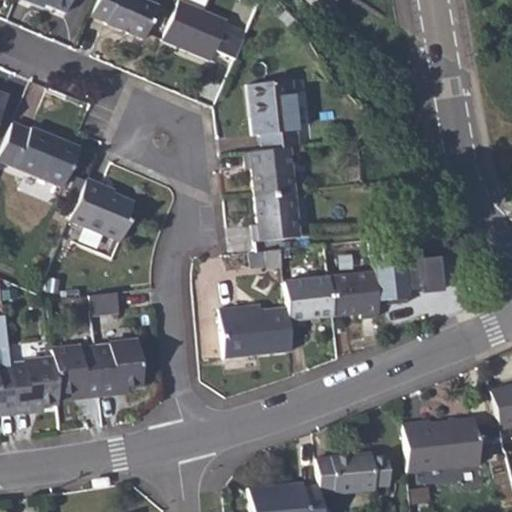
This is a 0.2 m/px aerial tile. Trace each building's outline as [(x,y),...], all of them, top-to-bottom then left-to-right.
[(20,0),(29,3),(30,0),(62,13),(67,0),(20,0)] [(95,0),(89,14),(103,20),(102,22),(141,39),(155,4),(145,0),(95,0)] [(177,1),(160,39),(208,59),(212,49),(233,58),(241,39),(220,30),(224,21),(177,1)] [(254,116),(247,117),(250,136),(257,135),(258,150),(287,147),(296,146),(288,80),(251,84),(254,116)] [(251,84),(244,85),(247,117),(254,116),(251,84)] [(12,125),(0,153),(0,163),(59,188),(76,149),(29,129),(28,131),(12,125)] [(254,197),(291,192),(287,147),(258,150),(243,152),(245,170),(251,169),(254,197)] [(85,179),(67,223),(118,244),(127,223),(124,221),(133,203),(101,189),(102,186),(85,179)] [(291,192),(254,197),(257,223),(252,223),(253,241),(297,237),(291,192)] [(281,249),(266,251),(268,266),(283,264),(281,249)] [(442,283),(439,257),(417,259),(421,286),(442,283)] [(373,269),(377,298),(405,295),(402,262),(373,265),(373,269)] [(373,269),(329,274),(334,312),(378,308),(377,298),(373,269)] [(329,274),(285,279),(288,306),(291,323),(309,321),(309,315),(334,312),(329,274)] [(114,291),(86,294),(87,314),(115,311),(114,291)] [(262,303),(237,306),(237,312),(262,309),(262,303)] [(237,312),(237,306),(221,308),(226,356),(293,348),(291,323),(288,306),(262,309),(237,312)] [(95,400),(112,398),(111,392),(124,391),(137,389),(133,345),(104,348),(104,351),(91,352),(95,400)] [(49,361),(53,398),(67,397),(79,396),(79,401),(95,400),(91,352),(79,352),(79,351),(49,354),(49,361)] [(7,368),(12,417),(27,415),(27,409),(38,408),(53,406),(53,398),(49,361),(21,364),(21,367),(7,368)] [(0,418),(12,417),(7,368),(0,368),(0,418)] [(511,387),(489,394),(499,432),(511,429),(511,387)] [(434,421),(405,423),(409,469),(480,464),(478,422),(434,424),(434,421)] [(332,460),(316,460),(318,486),(319,494),(335,493),(336,494),(374,492),(374,487),(388,486),(386,457),(372,458),(371,454),(332,458),(332,460)] [(320,511),(319,494),(318,486),(303,486),(303,483),(249,487),(250,511),(320,511)]
